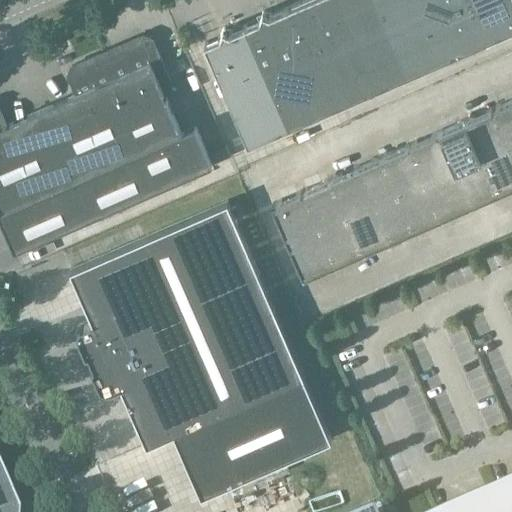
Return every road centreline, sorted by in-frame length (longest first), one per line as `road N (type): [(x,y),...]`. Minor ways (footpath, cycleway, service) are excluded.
road 1 (unknown): [(511,55),(244,175),(187,39),(216,0)]
road 2 (unclassified): [(71,511),(0,345)]
